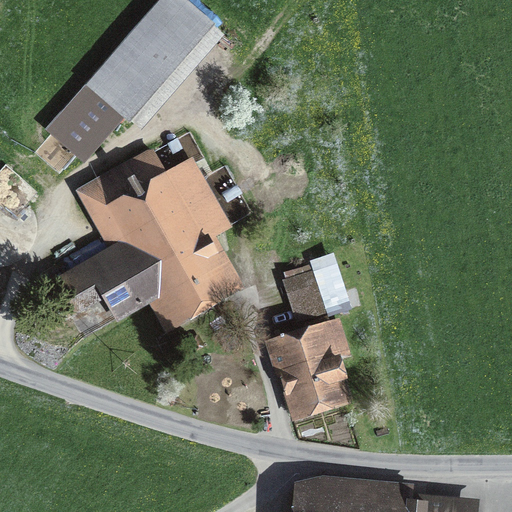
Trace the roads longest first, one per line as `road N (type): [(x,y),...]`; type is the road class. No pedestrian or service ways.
road 1 (track): [(0,350),(25,272),(61,241),(59,198),(82,172),(168,126),(210,136),(242,234),(255,339),(284,452)]
road 2 (unclassified): [(0,362),(175,424),(284,452),(511,466)]
